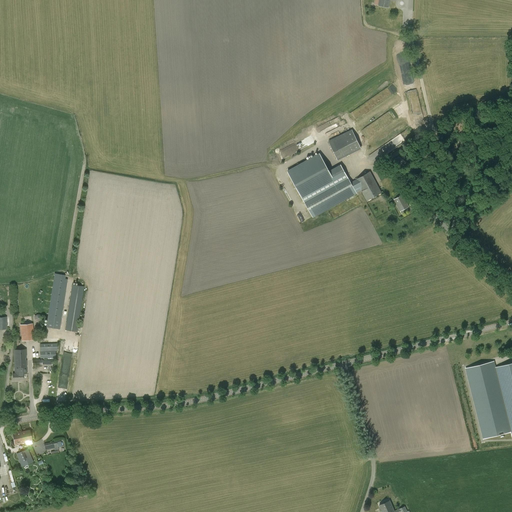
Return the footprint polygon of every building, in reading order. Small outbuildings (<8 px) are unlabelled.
[(379,0),(378,6),(389,8),(390,0),(379,0)] [(394,85),(387,86),(388,94),(396,93),(394,85)] [(338,160),(361,149),(352,129),(328,141),(338,160)] [(356,192),(351,183),(346,174),(341,165),(329,172),(320,154),(288,171),(302,198),(313,217),(356,193),(356,192)] [(409,173),(413,167),(398,156),(396,159),(395,158),(393,162),(409,173)] [(367,201),(381,193),(370,172),(356,179),(357,179),(351,183),(356,192),(361,188),(363,191),(362,191),(367,201)] [(400,211),(409,206),(403,195),(394,199),(400,211)] [(60,329),(68,279),(65,279),(65,276),(54,274),(46,327),(60,329)] [(77,332),(84,286),(72,285),(65,330),(77,332)] [(22,340),(34,339),(32,323),(21,325),(22,340)] [(56,350),(58,350),(58,343),(40,344),(40,359),(56,358),(56,350)] [(26,367),(27,367),(27,360),(26,360),(26,357),(27,357),(26,349),(14,350),(14,367),(16,367),(26,367)] [(494,362),(466,369),(484,439),(511,432),(511,435),(511,363),(507,365),(495,368),(494,362)] [(16,367),(17,374),(12,374),(13,381),(17,381),(17,380),(23,380),(23,374),(26,374),(26,367),(16,367)] [(25,442),(25,443),(25,442),(25,441),(32,440),(30,430),(21,432),(23,439),(24,439),(25,442)] [(23,439),(21,432),(13,434),(15,445),(25,443),(25,442),(24,439),(23,439)] [(44,443),(45,450),(58,447),(57,441),(44,443)] [(22,467),(33,462),(28,449),(16,454),(22,467)] [(394,511),(390,501),(379,505),(382,511),(394,511)]
